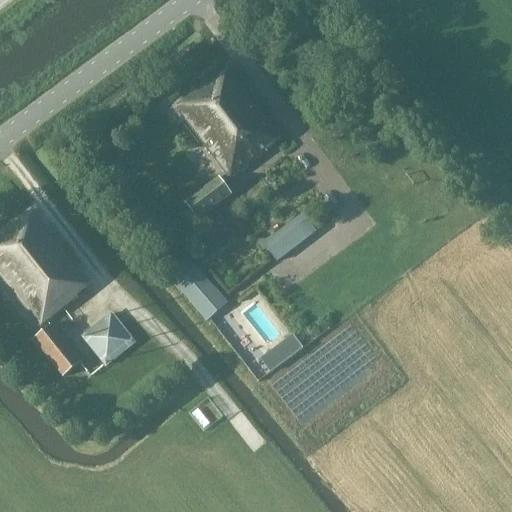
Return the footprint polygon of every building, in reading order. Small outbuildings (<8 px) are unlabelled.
[(226,69),(173,108),(228,181),(279,140),(226,69)] [(183,203),(184,204),(196,221),(231,195),(217,178),(183,203)] [(75,297),(89,287),(30,212),(0,235),(0,276),(41,327),(76,300),(75,297)] [(272,235),(261,245),(275,263),(315,232),(301,215),(282,228),(285,231),(274,238),(272,235)] [(204,321),(227,304),(190,262),(196,257),(190,251),(184,256),(163,273),(204,321)] [(110,314),(80,338),(103,367),(133,343),(110,314)] [(221,334),(231,325),(221,315),(211,324),(221,334)] [(50,325),(32,340),(62,378),(81,363),(50,325)]
